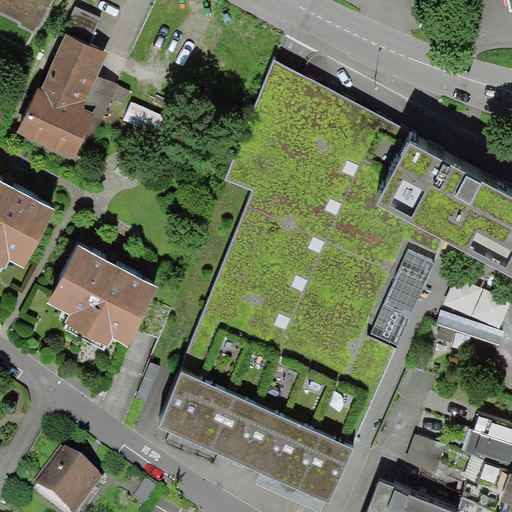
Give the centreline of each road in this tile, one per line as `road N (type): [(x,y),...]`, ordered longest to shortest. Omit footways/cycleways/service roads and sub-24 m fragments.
road 1 (primary): [(288,0),(438,70),(511,91)]
road 2 (residential): [(248,511),(51,387)]
